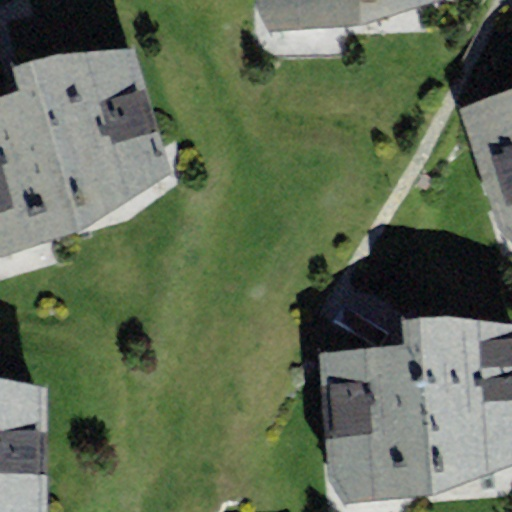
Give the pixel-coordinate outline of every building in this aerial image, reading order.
[(256,0),(257,4),(272,31),(362,24),(444,0),(256,0)] [(55,54),(11,66),(20,89),(0,95),(0,259),(83,229),(174,176),(135,49),(55,54)] [(511,89),(462,109),(497,227),(511,240),(511,89)] [(511,323),(446,317),(401,320),(404,344),(318,354),(330,476),(348,506),(433,493),(511,463),(511,323)] [(0,377),(0,511),(47,511),(47,388),(0,377)]
